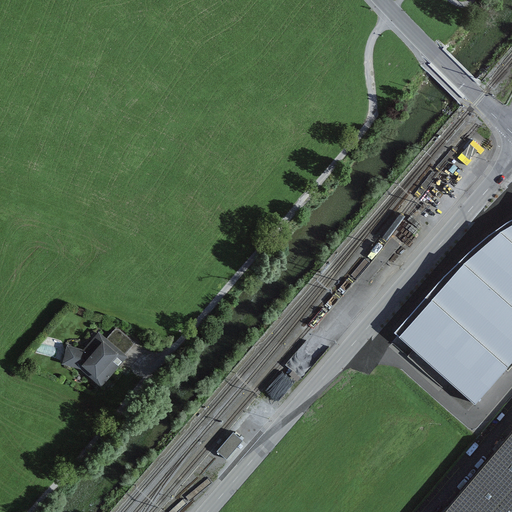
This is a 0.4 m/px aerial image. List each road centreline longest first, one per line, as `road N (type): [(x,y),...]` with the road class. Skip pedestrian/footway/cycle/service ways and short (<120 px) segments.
road 1 (tertiary): [(207,511),(511,161)]
road 2 (tertiary): [(381,0),(511,131)]
road 3 (track): [(143,386),(31,511)]
